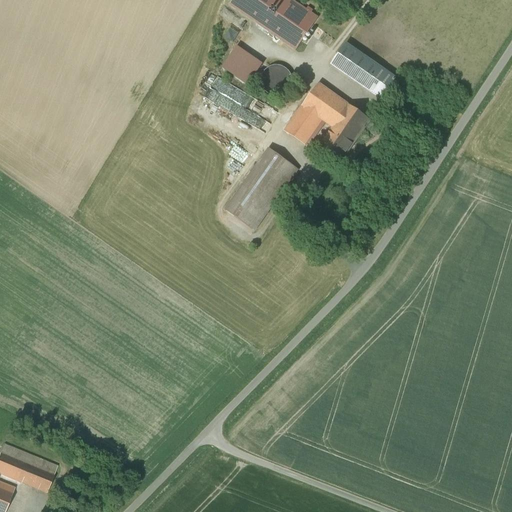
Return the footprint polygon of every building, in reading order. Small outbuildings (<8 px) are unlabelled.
[(288,0),(234,0),(231,5),(295,49),(316,19),(288,0)] [(302,44),(291,61),(304,70),(315,54),(302,44)] [(396,81),(345,45),(331,65),(382,101),(396,81)] [(237,47),(223,66),(248,83),(261,65),(237,47)] [(290,88),(292,82),(290,76),(287,71),(282,68),(276,67),(270,68),(265,71),(262,76),(261,82),(262,88),(266,93),(271,96),(276,97),(282,96),(287,93),(290,88)] [(272,120),(277,108),(215,79),(210,91),(272,120)] [(369,122),(318,85),(285,133),(304,146),(321,120),(332,128),(318,148),(339,163),(345,155),(346,155),(348,152),(347,152),(369,122)] [(269,150),(225,212),(254,232),(297,171),(269,150)] [(57,468),(4,446),(0,454),(0,475),(46,494),(57,468)] [(0,511),(4,511),(14,489),(0,483),(0,511)]
